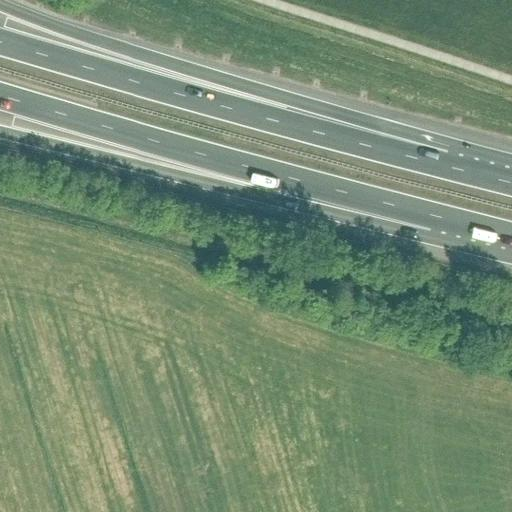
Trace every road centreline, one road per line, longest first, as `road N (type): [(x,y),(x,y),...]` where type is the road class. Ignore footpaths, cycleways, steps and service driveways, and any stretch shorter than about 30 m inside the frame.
road 1 (motorway): [(0,97),(511,236)]
road 2 (motorway): [(0,134),(425,237),(511,238)]
road 3 (motorway): [(446,166),(383,127),(0,9)]
road 4 (motorway): [(446,166),(0,42)]
